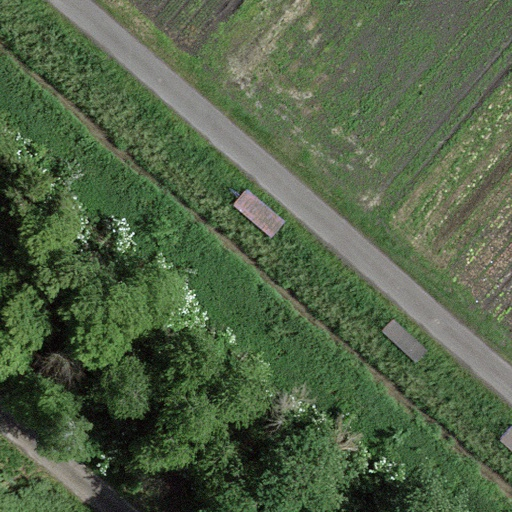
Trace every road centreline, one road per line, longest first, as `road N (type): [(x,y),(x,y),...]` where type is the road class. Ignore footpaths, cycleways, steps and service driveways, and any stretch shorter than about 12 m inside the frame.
road 1 (track): [(74,0),(511,382)]
road 2 (track): [(0,404),(122,511)]
